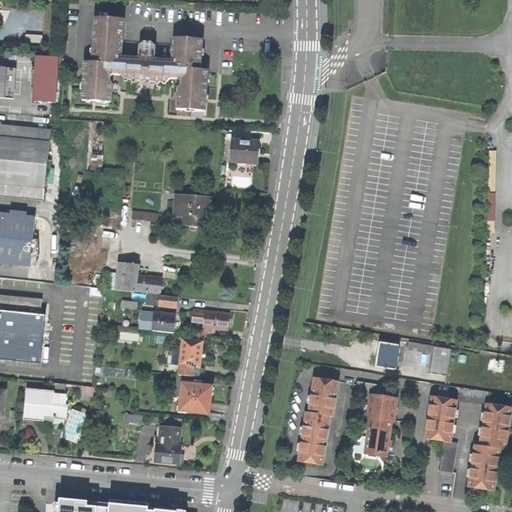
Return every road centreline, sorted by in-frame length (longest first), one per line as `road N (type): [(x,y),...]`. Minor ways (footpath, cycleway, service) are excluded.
road 1 (residential): [(306,0),(296,153),(234,477)]
road 2 (unknown): [(335,305),(374,103),(411,109),(376,305)]
road 3 (residential): [(234,477),(471,511)]
road 4 (unclassified): [(231,493),(0,469)]
road 5 (unknown): [(454,121),(442,144),(413,310)]
